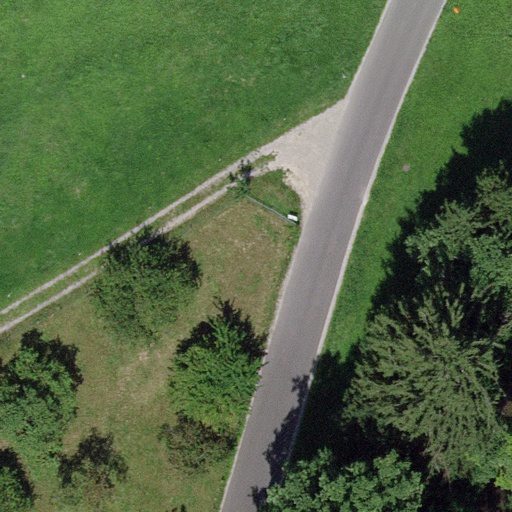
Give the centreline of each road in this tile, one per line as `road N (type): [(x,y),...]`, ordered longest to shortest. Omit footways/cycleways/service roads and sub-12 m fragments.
road 1 (unclassified): [(420,0),(338,213),(247,511)]
road 2 (track): [(366,134),(297,146),(252,169),(0,325)]
